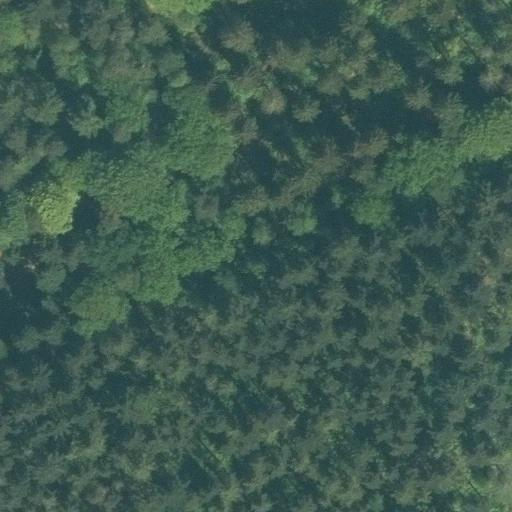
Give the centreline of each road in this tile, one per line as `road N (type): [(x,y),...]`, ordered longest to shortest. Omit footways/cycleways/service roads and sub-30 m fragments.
road 1 (track): [(0,374),(511,127)]
road 2 (track): [(108,321),(176,0)]
